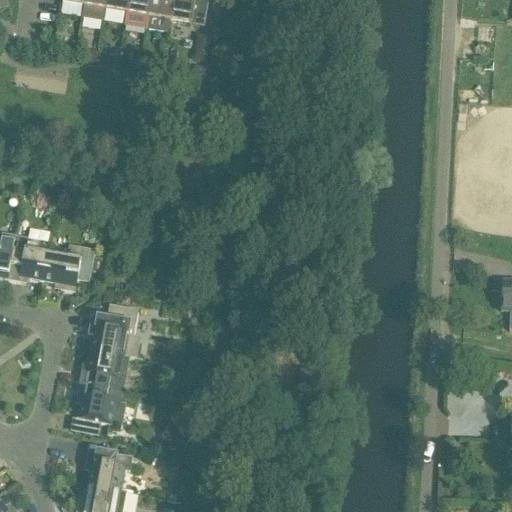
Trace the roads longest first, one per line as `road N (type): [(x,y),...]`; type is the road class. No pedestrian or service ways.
road 1 (residential): [(422,511),(449,0)]
road 2 (residential): [(35,474),(51,330),(0,321)]
